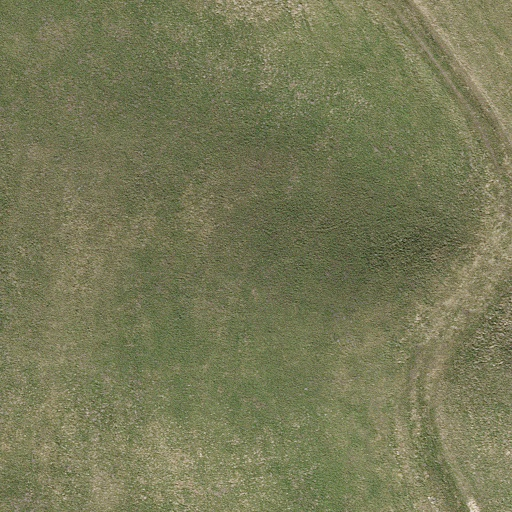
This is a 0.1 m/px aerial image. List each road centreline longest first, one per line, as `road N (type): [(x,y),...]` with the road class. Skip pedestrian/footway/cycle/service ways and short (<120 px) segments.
road 1 (track): [(511,268),(443,353),(423,425),(469,511)]
road 2 (track): [(406,0),(511,129)]
